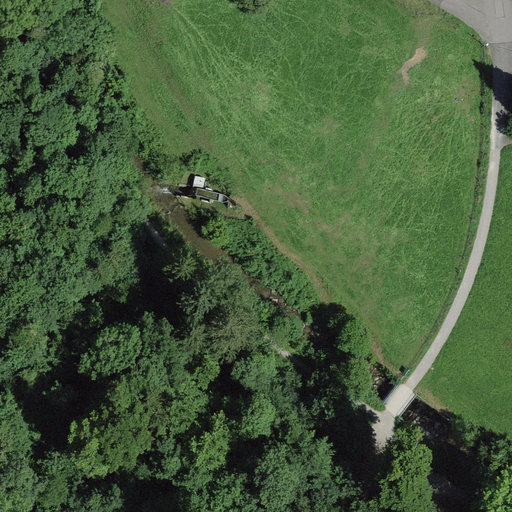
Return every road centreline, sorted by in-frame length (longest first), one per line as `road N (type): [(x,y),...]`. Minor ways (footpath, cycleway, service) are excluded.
road 1 (track): [(0,24),(53,63),(171,255),(383,424),(410,468),(491,511)]
road 2 (track): [(383,424),(456,309),(482,236),(496,138)]
